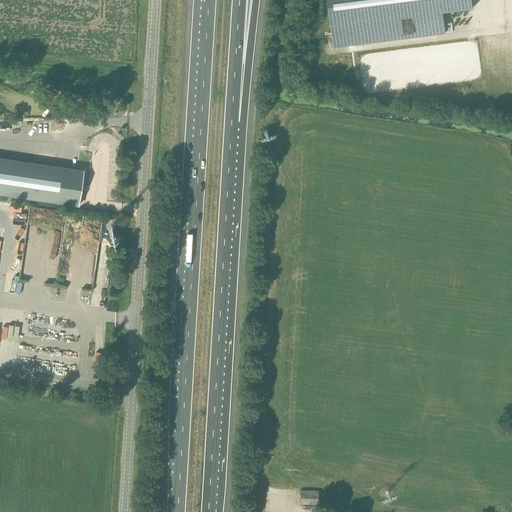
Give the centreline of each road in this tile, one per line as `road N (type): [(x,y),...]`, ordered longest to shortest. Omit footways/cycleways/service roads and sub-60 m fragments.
road 1 (unclassified): [(121,511),(155,0)]
road 2 (motorway): [(209,0),(177,511)]
road 3 (motorway): [(207,511),(231,121)]
road 4 (motorway): [(231,121),(254,0)]
road 5 (motorway): [(231,121),(239,0)]
